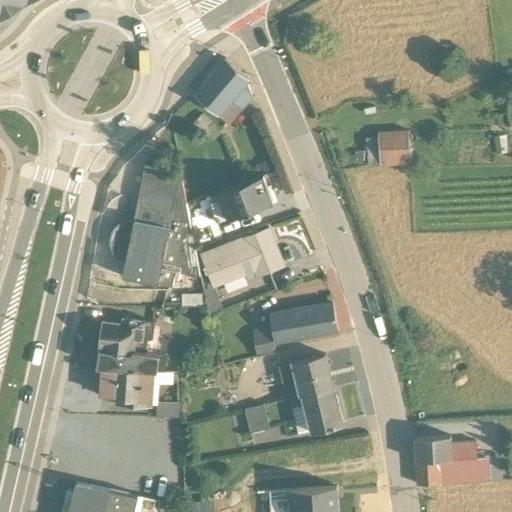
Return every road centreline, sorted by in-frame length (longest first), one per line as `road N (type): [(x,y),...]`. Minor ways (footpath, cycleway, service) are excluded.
road 1 (residential): [(405,511),(393,420),(365,325),(240,1)]
road 2 (primary): [(0,511),(78,173),(95,134)]
road 3 (primary): [(53,122),(0,309)]
